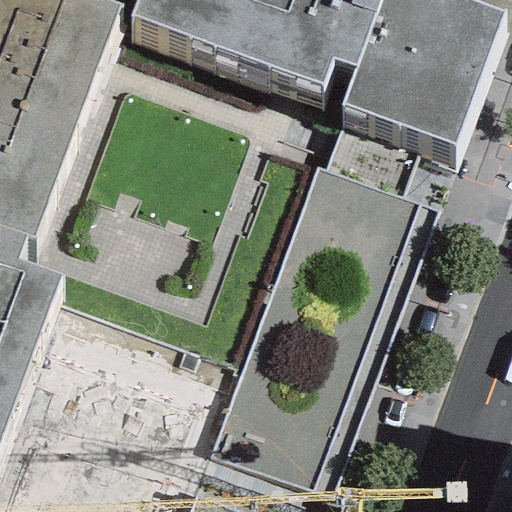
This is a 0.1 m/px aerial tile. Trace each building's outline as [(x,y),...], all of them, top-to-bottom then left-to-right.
[(0,0),(0,218),(25,227),(35,230),(117,0),(0,0)] [(130,0),(130,3),(321,75),(330,49),(348,0),(130,0)] [(348,0),(330,49),(356,58),(342,96),(454,137),(503,2),(497,0),(348,0)] [(438,210),(314,166),(211,457),(330,499),(438,210)] [(25,227),(0,218),(0,441),(64,268),(16,250),(25,227)] [(238,511),(192,496),(186,511),(238,511)]
